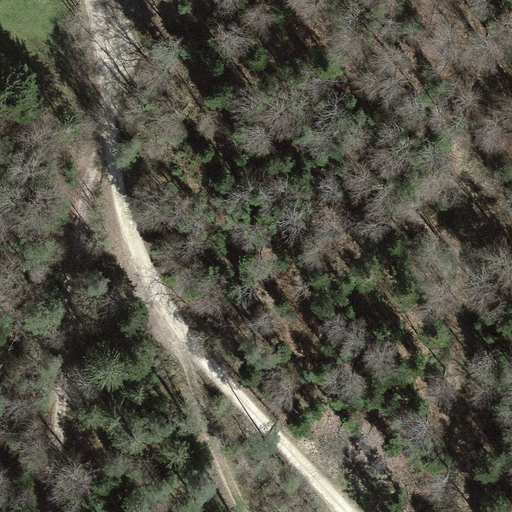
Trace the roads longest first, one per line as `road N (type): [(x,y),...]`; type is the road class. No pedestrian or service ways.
road 1 (track): [(342,511),(191,340),(146,268),(117,181),(93,0)]
road 2 (track): [(109,136),(84,194),(51,511)]
road 3 (track): [(191,340),(193,389),(242,511)]
